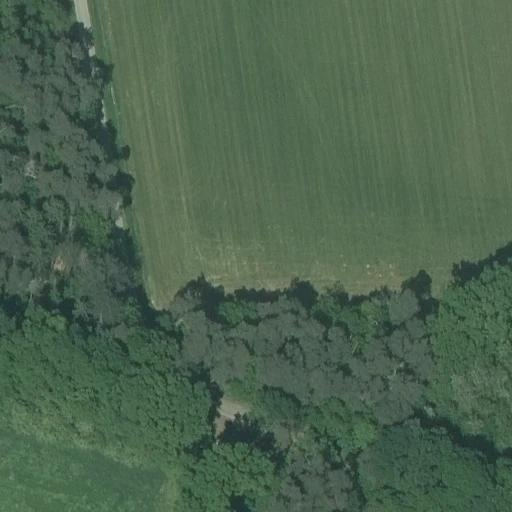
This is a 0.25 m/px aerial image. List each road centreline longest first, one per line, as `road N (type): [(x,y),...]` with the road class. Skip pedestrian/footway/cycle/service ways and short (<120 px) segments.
road 1 (unclassified): [(353,511),(349,477),(328,451),(175,376),(136,342),(81,0)]
road 2 (track): [(0,319),(147,351)]
